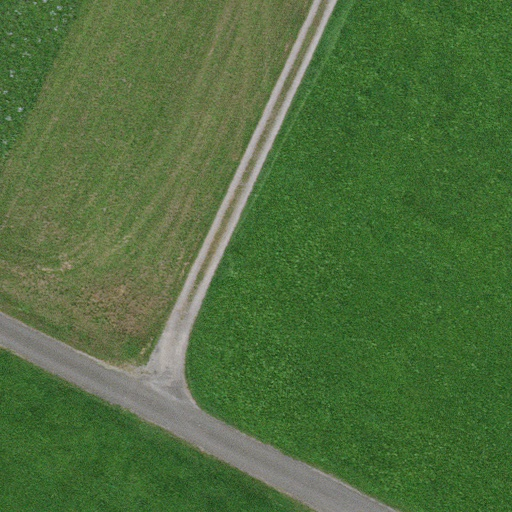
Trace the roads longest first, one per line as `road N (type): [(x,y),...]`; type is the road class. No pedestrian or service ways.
road 1 (track): [(146,402),(325,0)]
road 2 (residential): [(359,511),(0,330)]
